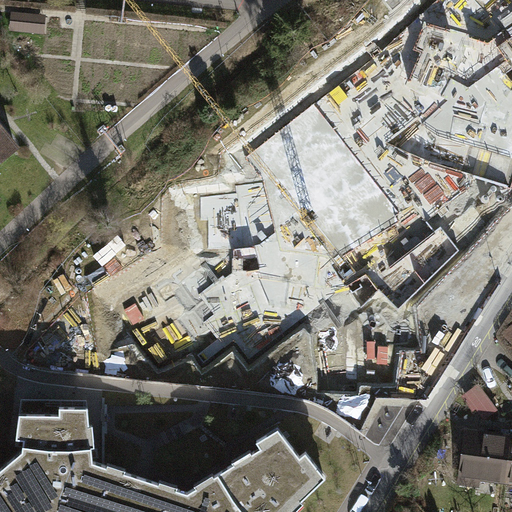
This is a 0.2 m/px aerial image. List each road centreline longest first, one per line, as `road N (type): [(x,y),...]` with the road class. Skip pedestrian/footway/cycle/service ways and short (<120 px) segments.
road 1 (residential): [(269,0),(0,240)]
road 2 (residential): [(511,281),(367,511)]
